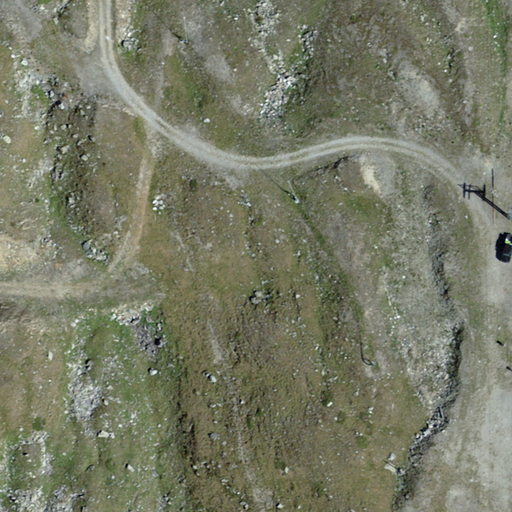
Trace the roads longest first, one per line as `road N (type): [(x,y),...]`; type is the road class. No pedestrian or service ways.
road 1 (track): [(101,0),(115,85),(161,134),(227,167),(272,171),(341,148),(425,152),(490,201),(487,445),(456,511)]
road 2 (track): [(161,134),(122,256),(99,279),(52,294),(0,291)]
